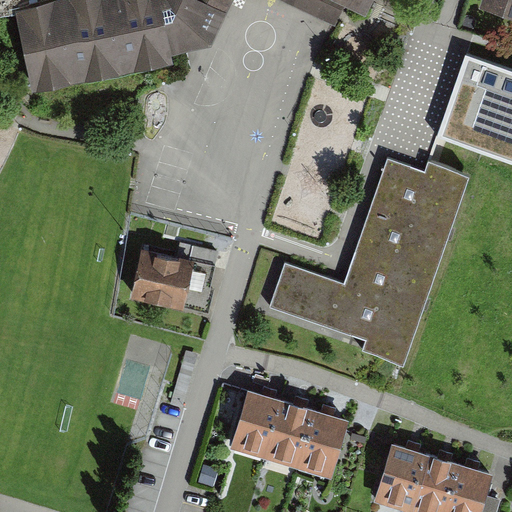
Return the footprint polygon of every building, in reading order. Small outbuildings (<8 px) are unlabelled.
[(78,0),(20,13),(36,86),(172,57),(170,50),(207,42),(226,0),(319,0),(333,6),(340,4),(342,0),(352,0),(368,7),(371,0),(78,0)] [(511,0),(480,0),(480,2),(511,11),(511,0)] [(511,68),(467,52),(448,107),(459,110),(453,127),(442,123),(438,135),(511,160),(511,68)] [(411,165),(387,156),(355,250),(366,253),(356,285),(286,261),(270,306),(346,332),(349,325),(369,332),(363,349),(405,363),(469,174),(430,161),(424,177),(408,172),(411,165)] [(188,258),(135,248),(125,297),(178,308),(188,258)] [(268,447),(282,400),(250,391),(237,438),(268,447)] [(300,457),(314,409),(282,400),(268,447),(300,457)] [(332,466),(346,418),(314,409),(300,457),(332,466)] [(474,511),(486,470),(386,441),(369,501),(406,511),(474,511)]
